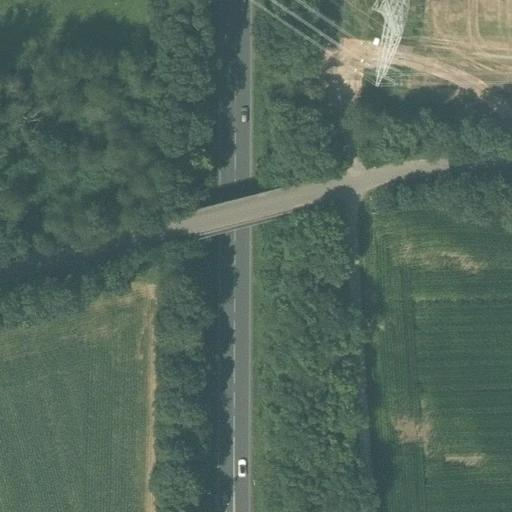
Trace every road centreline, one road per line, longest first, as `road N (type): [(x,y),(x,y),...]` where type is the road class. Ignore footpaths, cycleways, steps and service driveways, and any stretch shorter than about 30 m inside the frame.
road 1 (track): [(511,172),(455,167),(295,189),(0,270)]
road 2 (primary): [(234,511),(233,0)]
road 3 (track): [(343,120),(365,511)]
